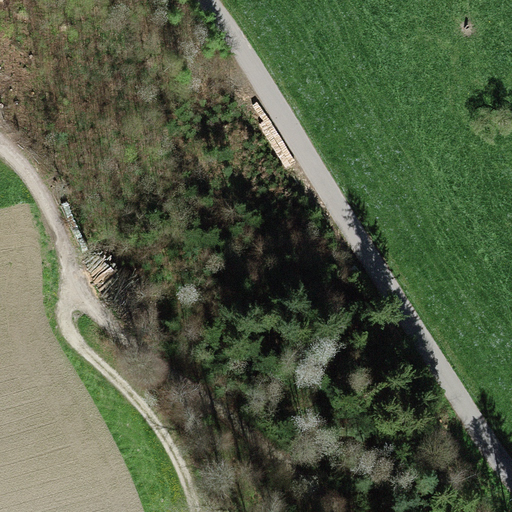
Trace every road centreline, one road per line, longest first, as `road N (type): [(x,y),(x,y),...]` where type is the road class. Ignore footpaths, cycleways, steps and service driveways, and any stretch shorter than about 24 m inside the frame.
road 1 (residential): [(206,0),(511,476)]
road 2 (track): [(79,287),(106,319),(350,511)]
road 3 (track): [(195,511),(161,433),(70,335),(63,313),(79,287)]
road 4 (track): [(0,145),(39,190),(79,287)]
